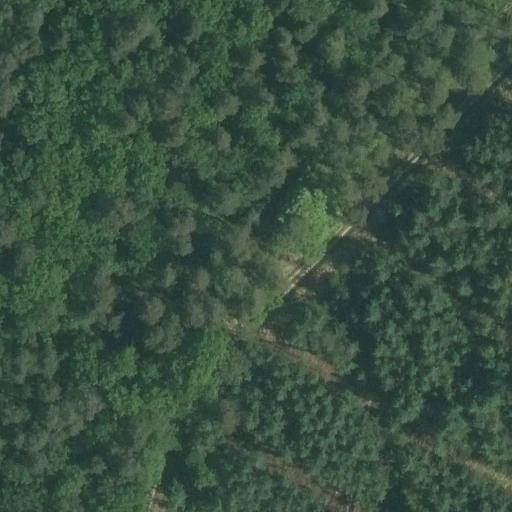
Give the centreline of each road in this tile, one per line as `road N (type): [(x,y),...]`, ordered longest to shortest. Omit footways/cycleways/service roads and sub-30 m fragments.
road 1 (track): [(0,366),(181,374),(280,292),(511,57)]
road 2 (track): [(181,374),(143,511)]
